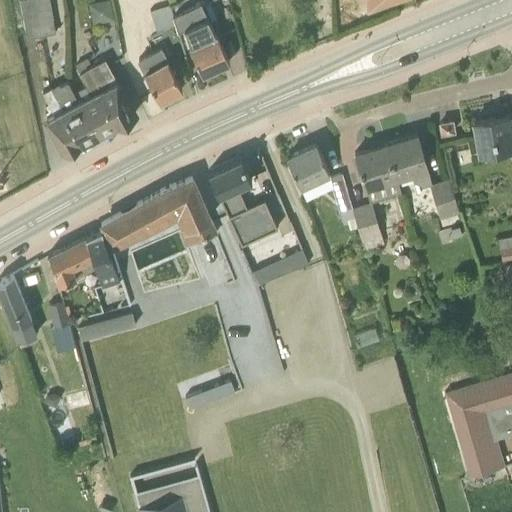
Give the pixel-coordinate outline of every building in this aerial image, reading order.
[(18,0),(19,1),(25,37),(43,34),(35,0),(18,0)] [(35,0),(43,34),(54,32),(49,0),(35,0)] [(91,0),(90,0),(94,21),(116,17),(112,0),(91,0)] [(190,48),(202,73),(229,61),(217,35),(216,36),(207,16),(200,2),(173,14),(178,30),(185,27),(191,47),(190,48)] [(138,57),(144,70),(160,100),(182,88),(166,58),(160,46),(138,57)] [(95,70),(91,72),(118,122),(134,113),(116,80),(108,84),(101,71),(97,73),(95,70)] [(92,93),(81,99),(99,133),(118,122),(91,72),(87,74),(89,78),(84,80),(92,93)] [(57,90),(54,92),(81,142),(99,133),(81,99),(71,105),(64,91),(59,94),(57,90)] [(81,142),(54,92),(49,94),(51,98),(47,100),(54,114),(46,118),(64,151),(81,142)] [(511,146),(511,130),(509,113),(473,120),(479,152),(511,146)] [(441,132),(454,130),(452,119),(440,122),(441,132)] [(396,176),(411,172),(427,167),(417,132),(386,142),(396,176)] [(286,155),(300,184),(329,171),(316,142),(286,155)] [(365,185),(396,176),(386,142),(355,151),(365,185)] [(237,157),(208,170),(228,213),(241,243),(277,226),(264,197),(247,205),(238,185),(251,179),(240,155),(237,157)] [(351,208),(341,171),(328,175),(341,224),(346,222),(348,229),(358,226),(353,208),(351,208)] [(103,220),(105,225),(110,242),(175,213),(182,230),(210,218),(192,175),(164,186),(103,220)] [(459,209),(450,176),(431,182),(440,215),(459,209)] [(384,243),(371,202),(353,208),(358,226),(365,249),(384,243)] [(110,242),(105,225),(87,234),(94,256),(97,264),(102,279),(118,274),(117,273),(120,272),(110,242)] [(460,226),(450,228),(452,237),(462,234),(460,226)] [(76,277),(94,266),(97,264),(94,256),(87,234),(49,253),(49,252),(48,253),(58,284),(76,277)] [(511,258),(511,244),(498,247),(501,260),(511,258)] [(252,268),(259,283),(308,262),(302,247),(252,268)] [(511,263),(502,265),(508,299),(511,297),(511,263)] [(0,278),(0,296),(16,341),(35,334),(29,319),(30,318),(13,272),(0,278)] [(47,303),(54,327),(68,323),(62,299),(47,303)] [(131,311),(78,326),(82,338),(114,329),(112,324),(119,322),(121,327),(134,324),(131,311)] [(453,419),(486,411),(495,439),(511,433),(511,371),(446,391),(453,419)] [(202,389),(186,395),(190,407),(233,391),(228,379),(214,384),(218,395),(206,400),(202,389)] [(55,405),(60,393),(55,391),(48,392),(44,400),(55,405)] [(210,511),(199,473),(134,491),(140,511),(210,511)]
